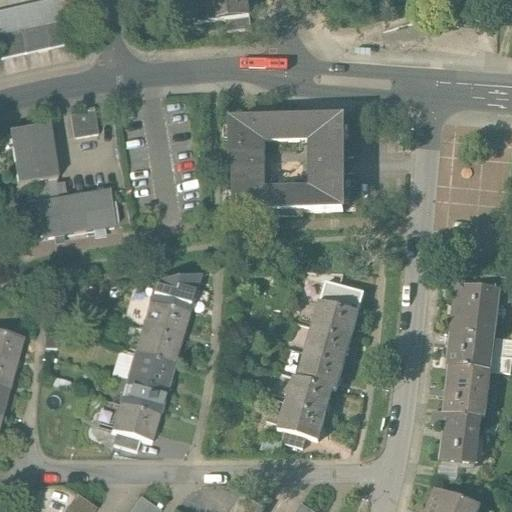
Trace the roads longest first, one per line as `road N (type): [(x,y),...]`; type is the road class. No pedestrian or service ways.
road 1 (residential): [(432,89),(392,469)]
road 2 (residential): [(392,469),(24,478)]
road 3 (residential): [(289,73),(122,75)]
road 4 (residential): [(289,73),(313,90),(390,96),(432,89)]
road 5 (residential): [(432,89),(390,73),(318,66),(289,73)]
road 6 (residential): [(122,75),(0,105)]
